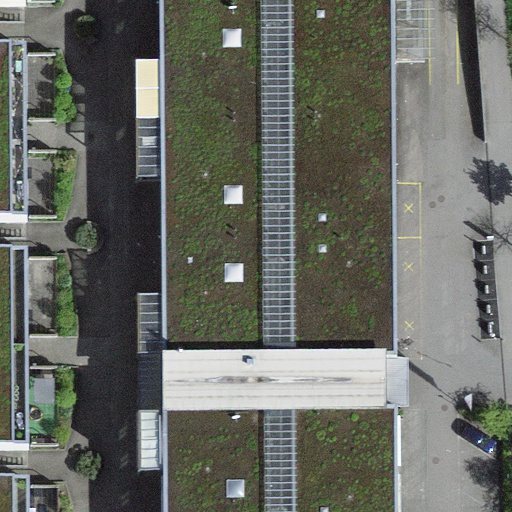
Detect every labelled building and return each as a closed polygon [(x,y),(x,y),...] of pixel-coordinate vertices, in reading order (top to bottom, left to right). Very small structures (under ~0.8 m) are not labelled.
[(0,0),(0,9),(23,9),(22,0),(0,0)] [(380,362),(394,362),(391,0),(157,0),(160,364),(163,364),(163,414),(160,414),(161,511),(394,511),(394,412),(381,412),(381,387),(380,362)] [(0,225),(24,225),(23,139),(23,53),(0,53),(0,225)] [(0,453),(26,453),(25,355),(24,257),(0,257),(0,453)] [(0,511),(30,511),(30,483),(0,482),(0,511)]
